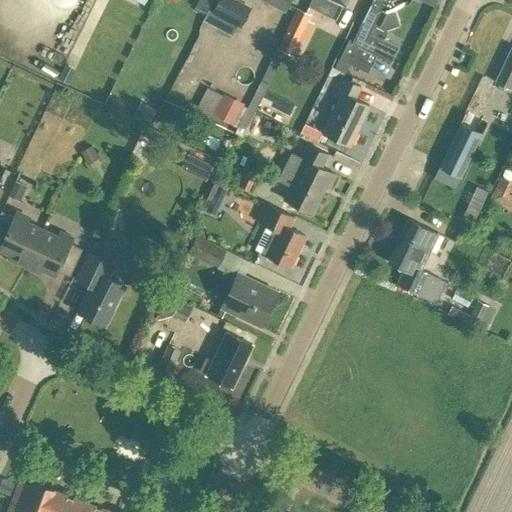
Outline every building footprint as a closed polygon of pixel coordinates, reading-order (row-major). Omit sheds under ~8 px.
[(218,0),(212,13),(240,27),(251,7),(237,0),(218,0)] [(290,0),(264,0),(285,10),(290,0)] [(343,2),(345,3),(346,0),(313,0),(307,13),(298,9),(280,49),(293,56),(315,8),(336,17),(343,2)] [(387,32),(396,37),(403,23),(401,24),(395,8),(411,2),(411,0),(395,6),(393,0),(372,0),(353,42),(346,38),(336,57),(367,72),(376,55),(391,62),(398,47),(384,40),(387,32)] [(511,46),(495,82),(511,89),(511,85),(511,46)] [(273,93),(290,59),(282,55),(255,110),(270,117),(281,96),(273,93)] [(301,71),(293,86),(316,98),(324,82),(301,71)] [(349,145),(369,105),(355,98),(360,86),(340,76),(331,94),(339,98),(322,132),(349,145)] [(234,125),(244,104),(223,94),(213,115),(234,125)] [(482,133),(460,122),(433,177),(455,188),(482,133)] [(231,152),(235,144),(230,142),(227,150),(231,152)] [(328,189),(336,174),(322,167),(328,154),(308,144),(292,176),(295,177),(284,199),(313,213),(325,187),(328,189)] [(140,160),(150,154),(143,145),(134,152),(140,160)] [(88,165),(99,158),(92,146),(81,152),(88,165)] [(32,173),(22,168),(10,195),(21,200),(32,173)] [(248,190),(255,177),(246,173),(239,186),(248,190)] [(221,209),(228,192),(215,186),(207,203),(221,209)] [(268,205),(259,223),(277,232),(266,254),(290,266),(305,235),(289,227),(294,217),(268,205)] [(474,220),(478,211),(467,206),(463,215),(474,220)] [(0,248),(11,254),(9,258),(25,266),(42,230),(28,223),(30,218),(16,212),(14,217),(2,211),(0,214),(0,243),(1,244),(0,245),(0,248)] [(420,269),(438,233),(409,219),(388,262),(404,270),(397,284),(422,296),(436,302),(445,281),(420,269)] [(57,237),(42,230),(25,266),(41,274),(44,269),(56,275),(58,270),(70,276),(82,249),(70,244),(73,238),(59,232),(57,237)] [(100,233),(102,247),(114,246),(112,232),(100,233)] [(139,257),(147,241),(135,235),(127,251),(139,257)] [(189,252),(218,266),(226,249),(197,235),(189,252)] [(114,267),(89,254),(77,279),(91,286),(79,311),(105,325),(125,285),(109,277),(114,267)] [(278,292),(238,272),(233,281),(222,275),(213,293),(225,298),(221,307),(261,326),(278,292)] [(477,328),(488,305),(476,300),(465,322),(477,328)] [(191,308),(178,301),(172,315),(185,321),(191,308)] [(232,387),(252,344),(227,332),(206,375),(232,387)] [(181,351),(167,346),(157,368),(171,374),(181,351)] [(35,487),(21,482),(9,511),(45,511),(53,491),(54,489),(36,483),(35,487)] [(76,511),(81,501),(53,491),(45,511),(76,511)] [(109,511),(110,511),(81,501),(76,511),(109,511)]
